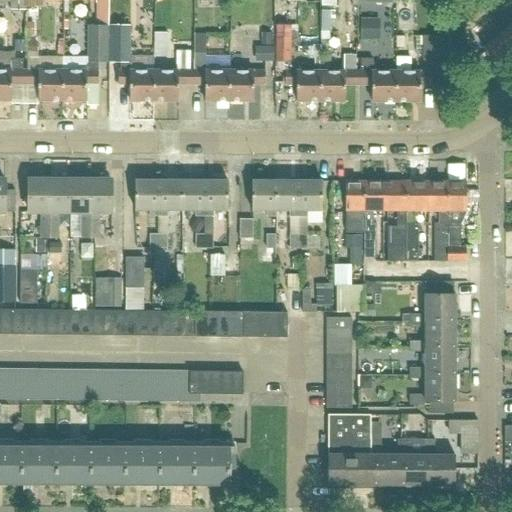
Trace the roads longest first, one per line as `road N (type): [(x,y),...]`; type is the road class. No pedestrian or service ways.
road 1 (unclassified): [(0,142),(422,145),(474,132)]
road 2 (residential): [(488,511),(487,157),(474,132)]
